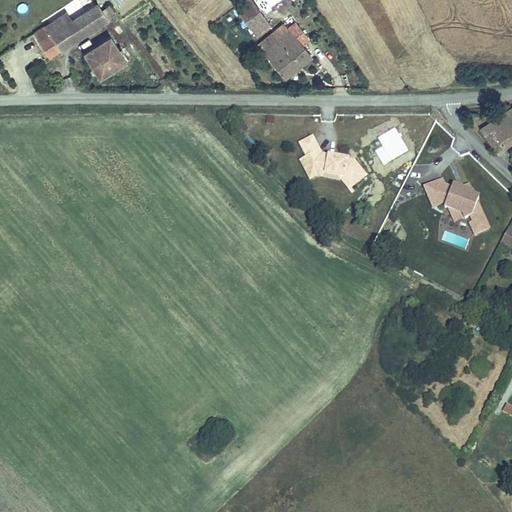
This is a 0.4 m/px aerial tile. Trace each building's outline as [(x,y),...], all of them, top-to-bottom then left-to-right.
[(50,31),(45,22),(31,31),(47,56),(114,13),(106,0),(98,0),(74,16),(50,31)] [(271,20),(256,0),(254,0),(241,10),(256,31),(271,20)] [(45,22),(50,31),(74,16),(68,7),(45,22)] [(296,29),(269,49),(292,78),(318,58),(296,29)] [(82,52),(99,79),(133,57),(122,39),(114,44),(108,35),(82,52)] [(511,104),(493,118),(510,141),(511,139),(511,104)] [(486,109),(479,115),(485,123),(493,118),(486,109)] [(485,123),(502,147),(510,141),(493,118),(485,123)] [(348,177),(357,187),(371,175),(359,160),(327,153),(318,137),(306,143),(313,157),(320,170),(348,177)] [(320,170),(313,157),(306,160),(315,178),(322,174),(346,180),(353,189),(357,187),(348,177),(320,170)] [(488,229),(479,207),(476,206),(479,199),(474,197),(470,190),(463,193),(461,189),(453,186),(452,189),(448,188),(445,189),(442,181),(424,189),(433,208),(444,203),(446,204),(444,208),(447,209),(463,214),(465,219),(471,216),(474,223),(470,225),(475,235),(488,229)] [(465,219),(463,214),(447,209),(454,224),(465,219)] [(509,248),(511,242),(511,231),(508,229),(500,243),(509,248)] [(466,249),(468,239),(460,237),(458,247),(466,249)] [(493,463),(481,455),(477,461),(490,469),(493,463)]
